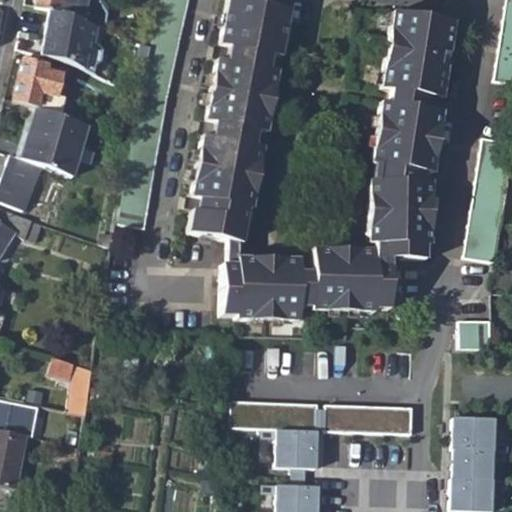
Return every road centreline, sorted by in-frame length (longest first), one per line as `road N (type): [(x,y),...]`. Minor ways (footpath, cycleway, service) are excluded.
road 1 (residential): [(477,0),(436,292)]
road 2 (residential): [(206,0),(153,287)]
